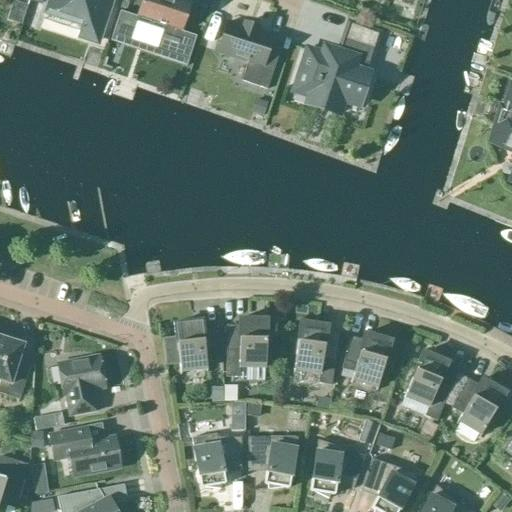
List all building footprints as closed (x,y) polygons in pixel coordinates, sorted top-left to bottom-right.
[(49,0),(48,5),(70,12),(67,20),(81,24),(79,32),(76,39),(95,46),(98,38),(110,0),(49,0)] [(173,0),(141,0),(136,17),(164,26),(156,51),(187,61),(195,37),(181,32),(189,5),(173,0)] [(137,17),(120,12),(112,36),(129,41),(137,17)] [(266,90),(279,52),(267,48),(271,37),(256,32),(258,28),(243,23),(242,28),(227,23),(217,53),(247,62),(240,81),(266,90)] [(348,24),(343,39),(375,50),(380,35),(348,24)] [(336,60),(307,51),(295,91),(310,96),(308,101),(338,111),(341,100),(358,105),(368,76),(363,74),(367,63),(338,54),(336,60)] [(511,92),(498,139),(511,144),(511,92)] [(267,103),(254,99),(250,114),(263,117),(267,103)] [(264,371),(265,319),(238,319),(238,325),(226,325),(225,377),(238,377),(238,370),(264,371)] [(201,327),(200,320),(173,323),(175,339),(162,341),(165,368),(178,366),(179,375),(206,372),(205,360),(217,359),(213,326),(201,327)] [(326,326),(299,322),(292,373),(318,377),(317,383),(330,385),(338,334),(325,332),(326,326)] [(390,341),(363,333),(361,340),(350,337),(341,369),(352,372),(349,383),(375,391),(390,341)] [(0,393),(18,399),(29,366),(16,362),(22,344),(0,336),(0,393)] [(447,362),(422,352),(402,400),(426,410),(423,416),(436,421),(456,373),(444,369),(447,362)] [(91,358),(88,356),(81,357),(79,361),(56,365),(62,394),(64,394),(68,416),(95,411),(91,389),(103,387),(98,357),(91,358)] [(477,385),(467,379),(450,408),(460,414),(455,424),(478,438),(504,393),(481,379),(477,385)] [(223,402),(222,387),(211,388),(211,403),(223,402)] [(63,428),(61,413),(33,418),(36,433),(63,428)] [(377,427),(365,422),(358,442),(370,446),(377,427)] [(78,444),(75,429),(47,434),(53,461),(70,458),(74,460),(77,475),(119,467),(113,438),(78,444)] [(240,437),(214,437),(191,441),(192,449),(199,488),(202,488),(219,489),(220,485),(223,484),(221,468),(239,468),(240,437)] [(296,437),(247,437),(247,468),(265,468),(262,484),(266,485),(267,489),(283,488),(287,488),(296,437)] [(511,438),(501,453),(511,460),(511,438)] [(363,456),(317,440),(308,491),(312,492),(327,499),(329,495),(333,495),(335,479),(353,485),(363,456)] [(0,497),(13,502),(25,465),(0,457),(0,497)] [(395,511),(417,475),(370,459),(360,488),(377,494),(370,508),(373,510),(372,511),(395,511)] [(468,511),(435,485),(420,511),(468,511)] [(114,511),(107,498),(103,500),(98,489),(56,497),(58,511),(114,511)] [(499,511),(509,501),(500,493),(490,504),(499,511)]
